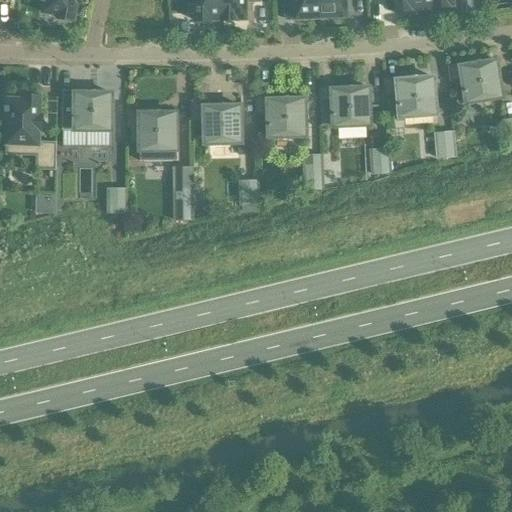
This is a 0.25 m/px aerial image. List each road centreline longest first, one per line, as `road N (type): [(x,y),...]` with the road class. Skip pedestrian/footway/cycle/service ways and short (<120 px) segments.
road 1 (secondary): [(0,417),(511,294)]
road 2 (secondary): [(511,242),(0,365)]
road 3 (residential): [(93,61),(305,56),(511,35)]
